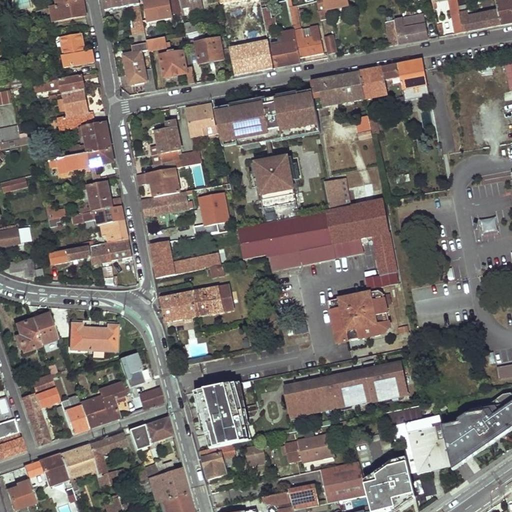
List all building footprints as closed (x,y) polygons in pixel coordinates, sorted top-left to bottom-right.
[(140,0),(104,0),(107,12),(141,5),(140,0)] [(172,15),(174,19),(184,17),(183,11),(181,12),(178,0),(146,0),(150,19),(172,15)] [(318,0),(323,21),(329,20),(326,11),(348,6),(347,0),(318,0)] [(449,0),(456,33),(464,31),(460,13),(459,9),(457,0),(449,0)] [(511,0),(495,0),(496,5),(500,24),(511,22),(511,0)] [(87,15),(85,1),(59,6),(53,7),(56,22),(87,15)] [(260,30),(262,39),(268,39),(264,20),(262,8),(261,1),(248,3),(249,9),(225,14),(231,47),(246,45),(244,34),(260,30)] [(482,28),(500,24),(496,5),(460,13),(464,31),(482,28)] [(268,7),(262,8),(264,20),(270,19),(268,7)] [(304,29),(303,30),(299,7),(291,8),(296,31),(301,58),(324,54),(319,27),(311,28),(313,38),(306,39),(304,29)] [(136,37),(132,37),(134,48),(148,45),(147,42),(143,17),(134,18),(136,37)] [(424,17),(386,24),(390,45),(415,41),(428,38),(424,17)] [(189,31),(198,29),(196,20),(187,22),(189,31)] [(311,28),(304,29),(306,39),(313,38),(311,28)] [(291,43),(272,47),(276,67),(287,65),(302,62),(301,58),(296,31),(289,32),(291,43)] [(221,38),(197,42),(194,32),(187,33),(190,48),(197,46),(200,64),(224,60),(221,38)] [(84,34),(63,38),(66,56),(88,52),(84,34)] [(334,36),(325,37),(329,52),(337,51),(334,36)] [(147,42),(148,45),(149,53),(168,48),(165,38),(147,42)] [(147,81),(143,54),(149,53),(148,45),(134,48),(135,53),(124,55),(130,84),(143,82),(145,92),(156,90),(154,80),(147,81)] [(67,65),(67,68),(96,62),(94,50),(88,52),(66,56),(57,58),(59,66),(67,65)] [(165,77),(186,74),(188,84),(196,82),(193,66),(187,67),(184,51),(160,56),(165,77)] [(411,64),(399,66),(401,79),(404,94),(428,89),(423,61),(411,64)] [(386,68),(383,69),(385,81),(401,79),(399,66),(386,68)] [(366,72),(360,73),(365,102),(389,97),(385,81),(383,69),(366,72)] [(316,81),(311,82),(313,92),(316,111),(365,102),(360,73),(316,81)] [(38,93),(62,89),(63,93),(85,89),(84,81),(98,78),(97,74),(28,87),(12,90),(13,95),(27,92),(27,94),(38,92),(38,93)] [(10,77),(12,90),(28,87),(24,75),(10,77)] [(93,112),(89,113),(85,89),(63,93),(68,118),(60,120),(62,131),(68,130),(85,126),(85,127),(96,125),(93,112)] [(13,95),(12,90),(0,92),(0,105),(15,103),(13,95)] [(289,133),(319,127),(316,111),(313,92),(298,95),(299,98),(286,101),(285,97),(278,99),(267,101),(249,104),(250,107),(232,111),(231,108),(216,110),(223,147),(243,143),(251,142),(257,146),(266,144),(266,139),(289,135),(289,133)] [(231,106),(231,108),(232,111),(250,107),(249,104),(267,101),(267,99),(231,106)] [(211,106),(188,110),(193,138),(205,136),(204,129),(215,127),(211,106)] [(367,132),(368,138),(372,138),(369,120),(364,121),(365,132),(367,132)] [(71,150),(62,151),(64,159),(89,154),(112,150),(108,123),(96,125),(85,127),(85,126),(68,130),(70,135),(77,134),(78,138),(85,137),(87,146),(80,148),(80,146),(71,147),(71,150)] [(156,135),(159,148),(151,149),(154,167),(153,167),(154,174),(176,171),(189,169),(187,157),(179,159),(178,154),(182,153),(177,124),(167,125),(168,132),(156,135)] [(0,143),(22,139),(19,127),(0,130),(0,143)] [(320,134),(319,127),(289,133),(289,135),(266,139),(266,144),(320,134)] [(369,144),(339,148),(345,180),(350,209),(382,203),(369,144)] [(112,150),(89,154),(92,168),(115,163),(112,150)] [(64,159),(58,160),(60,173),(92,168),(89,154),(64,159)] [(189,169),(201,167),(199,155),(187,157),(189,169)] [(289,159),(256,166),(257,172),(253,173),(256,189),(260,188),(264,211),(267,224),(300,218),(297,204),(293,182),(297,181),(294,166),(290,166),(289,159)] [(93,172),(94,180),(106,178),(106,170),(93,172)] [(154,174),(138,177),(140,187),(149,186),(151,201),(180,195),(176,171),(154,174)] [(27,188),(25,179),(1,184),(3,193),(27,188)] [(325,184),(330,213),(350,209),(345,180),(325,184)] [(93,213),(123,207),(122,198),(111,200),(108,183),(88,187),(93,213)] [(88,187),(82,188),(87,214),(93,213),(88,187)] [(151,201),(142,202),(146,220),(191,212),(187,194),(180,195),(151,201)] [(223,195),(199,200),(204,229),(229,225),(223,195)] [(375,237),(389,235),(382,203),(350,209),(330,213),(237,231),(243,262),(273,255),(275,258),(299,252),(332,246),(366,239),(375,237)] [(46,208),(48,221),(57,220),(55,207),(46,208)] [(89,224),(105,221),(105,226),(126,222),(123,207),(93,213),(76,216),(77,222),(88,220),(89,224)] [(481,219),(481,232),(497,231),(497,218),(481,219)] [(129,239),(126,222),(105,226),(108,244),(129,239)] [(193,225),(178,229),(180,239),(196,235),(193,225)] [(29,242),(27,229),(19,231),(22,244),(29,242)] [(0,233),(0,247),(22,244),(19,231),(9,232),(0,233)] [(398,285),(389,235),(375,237),(378,251),(376,252),(381,277),(365,280),(367,291),(398,285)] [(129,239),(108,244),(105,245),(98,246),(101,264),(132,257),(129,239)] [(366,239),(332,246),(335,260),(363,255),(361,244),(366,243),(366,239)] [(104,240),(80,245),(81,249),(98,246),(105,245),(104,240)] [(175,252),(186,250),(185,241),(174,243),(175,252)] [(151,247),(157,281),(210,270),(207,260),(175,266),(170,244),(151,247)] [(89,259),(91,266),(101,264),(98,246),(81,249),(54,254),(48,256),(50,266),(89,259)] [(299,252),(302,267),(335,260),(332,246),(299,252)] [(302,267),(299,252),(275,258),(269,259),(271,273),(302,267)] [(32,260),(7,264),(10,274),(23,271),(25,277),(35,276),(32,260)] [(213,280),(224,278),(223,268),(210,270),(213,280)] [(104,278),(105,286),(116,287),(116,278),(104,278)] [(206,292),(205,290),(192,293),(197,319),(225,313),(224,306),(230,306),(226,289),(206,292)] [(192,293),(160,300),(165,323),(197,319),(192,293)] [(378,293),(329,302),(338,345),(386,335),(391,329),(383,296),(378,293)] [(33,321),(41,347),(58,341),(50,316),(33,321)] [(17,339),(23,355),(41,348),(41,347),(33,321),(16,327),(20,339),(17,339)] [(99,328),(89,328),(82,328),(82,325),(70,324),(69,350),(115,352),(115,327),(106,327),(106,329),(99,328)] [(175,334),(169,336),(172,346),(179,345),(175,334)] [(183,348),(172,351),(175,362),(186,359),(183,348)] [(136,390),(146,387),(142,375),(143,374),(137,357),(120,363),(129,390),(135,388),(136,390)] [(291,418),(409,393),(403,364),(295,386),(298,401),(288,403),(291,418)] [(499,380),(511,378),(511,365),(497,368),(499,380)] [(48,369),(51,378),(58,376),(56,366),(48,369)] [(83,376),(78,378),(83,392),(88,391),(83,376)] [(55,390),(51,378),(32,385),(36,397),(55,390)] [(206,436),(211,450),(234,446),(253,442),(248,427),(243,428),(241,420),(245,420),(242,408),(241,408),(236,385),(194,393),(197,403),(200,402),(201,407),(200,407),(204,422),(207,421),(210,435),(206,436)] [(98,393),(101,399),(79,406),(88,433),(118,422),(112,401),(122,397),(118,386),(98,393)] [(46,406),(47,408),(60,404),(59,403),(55,390),(36,397),(23,402),(39,449),(51,445),(39,409),(46,406)] [(140,402),(128,407),(131,418),(165,406),(161,390),(138,397),(140,402)] [(452,423),(442,426),(451,465),(453,472),(511,430),(511,394),(503,396),(487,407),(485,405),(479,404),(452,423)] [(0,406),(4,417),(11,414),(5,397),(0,398),(0,406)] [(71,437),(88,433),(79,406),(77,397),(59,403),(60,404),(61,408),(69,432),(71,437)] [(420,407),(385,414),(389,429),(406,425),(417,474),(451,465),(442,426),(439,413),(423,416),(420,407)] [(56,410),(63,434),(69,432),(61,408),(56,410)] [(173,436),(168,419),(144,427),(149,446),(155,444),(158,443),(165,440),(173,436)] [(1,426),(5,437),(0,439),(0,462),(25,453),(14,422),(1,426)] [(144,427),(129,432),(135,452),(149,447),(149,446),(144,427)] [(104,461),(103,455),(127,447),(124,434),(89,446),(94,465),(95,470),(97,476),(107,472),(104,461)] [(329,437),(285,447),(288,465),(301,463),(302,465),(335,457),(329,437)] [(73,480),(73,478),(95,470),(94,465),(89,446),(61,456),(73,492),(78,490),(75,480),(73,480)] [(200,453),(208,482),(227,477),(225,469),(223,462),(230,460),(236,458),(234,446),(211,450),(200,453)] [(261,448),(244,451),(246,464),(264,461),(261,448)] [(63,482),(70,501),(76,499),(73,492),(61,456),(26,468),(29,479),(43,474),(47,487),(63,482)] [(230,460),(223,462),(225,469),(232,467),(230,460)] [(329,500),(330,505),(367,497),(358,462),(323,470),(329,500)] [(398,462),(377,467),(378,470),(370,472),(378,507),(407,500),(398,462)] [(173,472),(170,463),(161,467),(156,468),(158,477),(173,472)] [(148,481),(158,477),(156,468),(155,465),(143,469),(146,477),(148,481)] [(137,471),(136,471),(140,480),(146,477),(143,469),(137,471)] [(188,493),(182,469),(173,472),(158,477),(148,481),(156,505),(164,502),(188,493)] [(117,477),(115,472),(97,478),(99,483),(117,477)] [(100,490),(123,481),(121,476),(117,477),(99,483),(100,490)] [(10,494),(15,511),(37,504),(30,482),(19,486),(20,491),(10,494)] [(317,485),(288,492),(288,493),(292,511),(298,511),(304,511),(322,507),(321,502),(317,485)] [(193,511),(188,493),(164,502),(166,511),(193,511)] [(277,511),(292,511),(288,493),(262,499),(263,505),(268,507),(269,506),(271,508),(273,508),(277,511)] [(108,502),(104,503),(105,511),(122,511),(120,505),(118,498),(114,499),(113,497),(108,499),(108,502)] [(130,511),(127,503),(120,505),(122,511),(130,511)]
